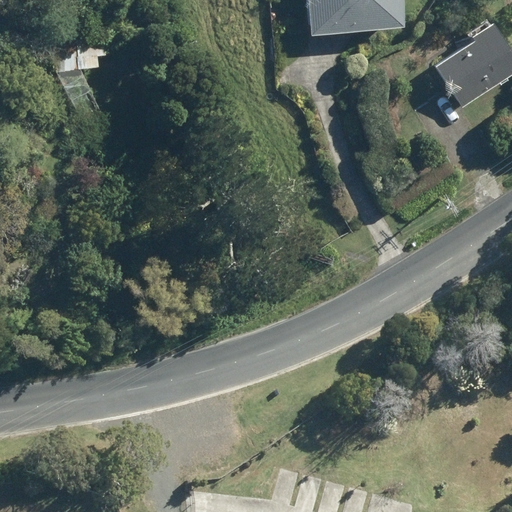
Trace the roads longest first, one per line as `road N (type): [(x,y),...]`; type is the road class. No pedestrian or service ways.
road 1 (tertiary): [(0,412),(207,372),(275,350),(412,285),(511,220)]
road 2 (track): [(412,285),(341,136),(334,53)]
